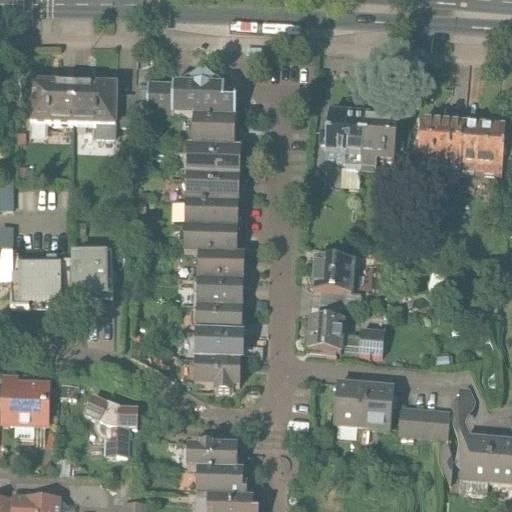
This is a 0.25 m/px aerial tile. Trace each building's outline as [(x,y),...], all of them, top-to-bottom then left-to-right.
[(205,115),(193,127),(154,126),(154,162),(195,163),(240,163),(240,146),(227,146),(228,127),(217,127),(205,115)] [(36,173),(78,174),(79,128),(37,127),(36,173)] [(121,129),(79,128),(78,174),(120,176),(121,129)] [(328,208),(363,210),(367,159),(332,156),(328,208)] [(402,162),(367,159),(363,210),(398,213),(402,162)] [(240,163),(195,163),(195,192),(239,193),(240,163)] [(414,214),(459,218),(463,167),(418,164),(414,214)] [(508,171),(463,167),(459,218),(504,221),(508,171)] [(245,193),(239,193),(195,192),(189,192),(188,224),(244,225),(245,193)] [(22,225),(0,223),(0,252),(21,254),(22,225)] [(244,225),(188,224),(188,251),(244,251),(244,225)] [(244,251),(188,251),(188,276),(244,277),(244,251)] [(244,277),(188,276),(187,302),(201,302),(243,302),(244,277)] [(243,302),(201,302),(201,329),(249,330),(249,303),(243,302)] [(359,305),(316,302),(314,348),(356,351),(359,305)] [(115,305),(74,306),(75,352),(116,351),(115,305)] [(75,352),(74,306),(20,307),(21,353),(75,352)] [(249,330),(201,329),(200,356),(246,357),(249,357),(249,330)] [(246,357),(200,356),(200,382),(246,383),(246,357)] [(349,367),(311,364),(309,399),(346,402),(349,367)] [(388,409),(391,379),(366,377),(363,407),(388,409)] [(246,383),(200,382),(200,406),(246,407),(246,383)] [(200,406),(200,436),(245,436),(246,407),(200,406)] [(336,472),(366,474),(369,432),(339,430),(336,472)] [(399,434),(369,432),(366,474),(396,476),(399,434)] [(3,479),(55,480),(56,433),(4,433),(3,465),(3,479)] [(486,488),(489,440),(462,438),(458,486),(486,488)] [(511,442),(489,440),(486,488),(511,490),(511,442)] [(143,459),(119,458),(97,448),(87,471),(109,481),(108,508),(134,509),(135,482),(143,482),(143,459)] [(452,459),(401,454),(399,481),(450,485),(452,459)] [(241,511),(242,504),(242,496),(192,496),(192,511),(241,511)]
